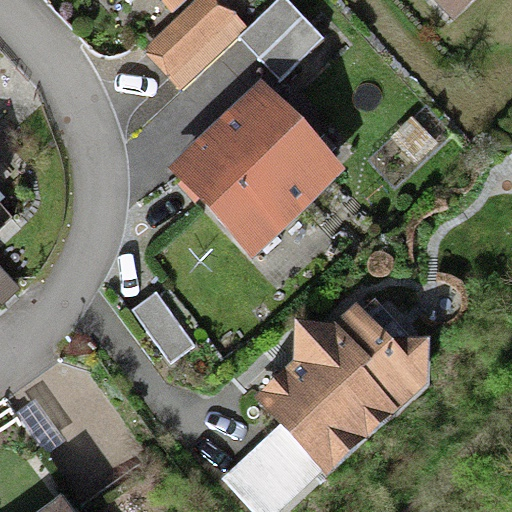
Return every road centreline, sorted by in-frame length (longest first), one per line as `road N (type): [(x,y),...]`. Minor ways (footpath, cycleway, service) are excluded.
road 1 (residential): [(0,0),(46,49),(94,147),(99,225),(68,297),(0,347)]
road 2 (track): [(511,406),(415,511)]
